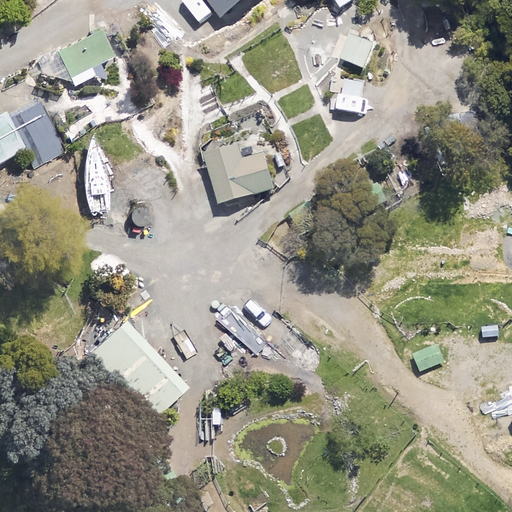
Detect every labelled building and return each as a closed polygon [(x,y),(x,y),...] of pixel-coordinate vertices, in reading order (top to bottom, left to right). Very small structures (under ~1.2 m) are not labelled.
[(160,0),(157,2),(181,36),(231,0),(160,0)] [(0,159),(23,146),(0,108),(0,107),(0,159)] [(55,129),(20,149),(31,168),(66,148),(55,129)] [(238,158),(233,139),(201,147),(215,201),(273,186),(263,151),(238,158)] [(180,388),(116,321),(81,355),(145,422),(180,388)]
